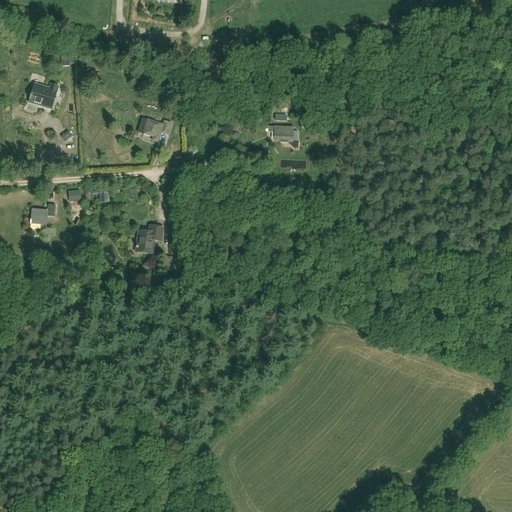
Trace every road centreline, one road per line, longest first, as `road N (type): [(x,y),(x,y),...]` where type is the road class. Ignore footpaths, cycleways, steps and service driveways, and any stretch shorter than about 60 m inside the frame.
road 1 (track): [(511,366),(391,327),(296,311)]
road 2 (track): [(0,179),(186,165)]
